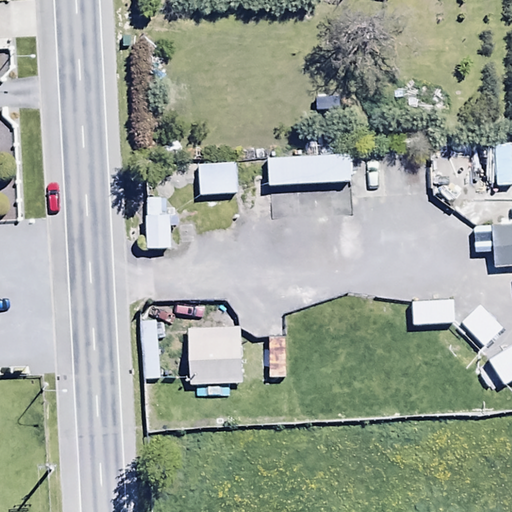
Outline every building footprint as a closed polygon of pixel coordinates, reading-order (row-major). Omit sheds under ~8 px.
[(266,160),(267,192),(351,190),(350,158),(266,160)] [(236,167),(198,169),(200,201),(238,199),(236,167)] [(163,202),(147,202),(148,255),(174,254),(173,220),(163,220),(163,202)] [(511,229),(472,232),(474,259),(496,258),(496,271),(511,269),(511,229)] [(160,381),(154,324),(139,325),(144,382),(160,381)] [(240,329),(187,330),(187,389),(241,388),(240,329)] [(286,382),(284,340),(268,340),(270,382),(286,382)] [(242,390),(242,406),(271,406),(271,390),(242,390)]
